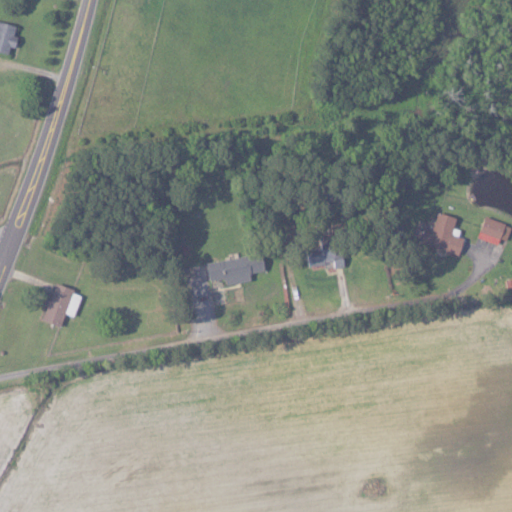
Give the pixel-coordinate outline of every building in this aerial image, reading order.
[(454,255),(458,239),(447,235),(452,218),(434,212),(428,233),(419,230),(415,243),(454,255)] [(495,238),(503,241),(507,225),(480,217),(473,238),(493,244),(495,238)] [(342,266),(337,243),(300,250),(304,268),(327,263),(329,268),(342,266)] [(220,283),(247,279),(246,272),(262,270),(259,252),(201,261),(204,280),(219,277),(220,283)] [(70,315),(77,292),(49,283),(37,319),(56,325),(60,313),(70,315)]
